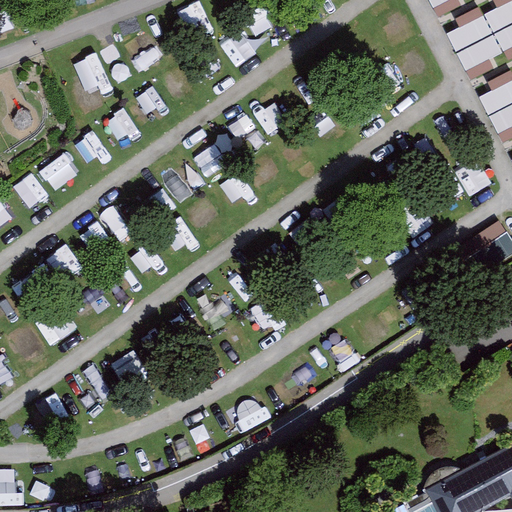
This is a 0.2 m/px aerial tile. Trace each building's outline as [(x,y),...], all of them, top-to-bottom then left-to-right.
[(511,0),(434,0),(472,78),(509,60),(511,65),(511,67),(479,84),(505,138),(511,134),(511,0)] [(142,41),(163,30),(155,14),(134,25),(142,41)] [(229,204),(249,190),(238,173),(218,187),(229,204)] [(482,231),(498,261),(511,253),(511,230),(506,219),(482,231)] [(399,312),(414,301),(405,288),(390,299),(399,312)] [(19,355),(42,344),(32,324),(9,335),(19,355)] [(241,431),(262,422),(253,402),(232,411),(241,431)] [(511,511),(511,449),(428,493),(438,511),(478,511),(510,496),(511,498),(511,511)]
